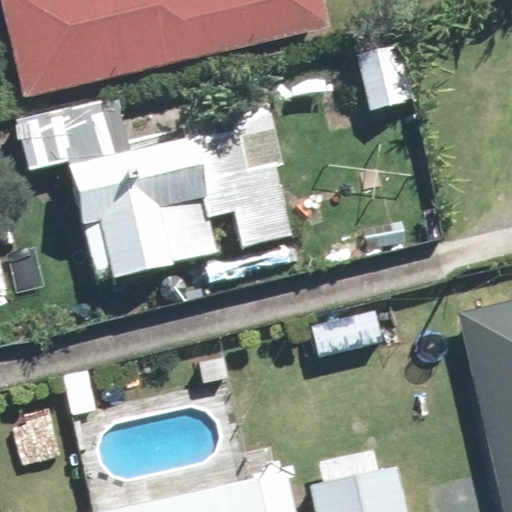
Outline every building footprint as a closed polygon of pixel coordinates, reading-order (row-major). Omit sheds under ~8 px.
[(2,0),(25,99),(330,29),(323,0),(2,0)] [(391,53),(356,61),(368,116),(403,108),(391,53)] [(276,170),(283,168),(269,107),(210,120),(213,136),(66,168),(92,285),(216,258),(208,223),(234,217),(241,251),(291,240),(276,170)] [(333,253),(400,239),(389,189),(322,204),(333,253)] [(511,511),(511,304),(455,317),(497,511),(511,511)] [(382,347),(374,312),(309,326),(317,362),(382,347)] [(320,490),(308,493),(312,511),(407,511),(397,471),(382,475),(376,450),(314,465),(320,490)] [(296,511),(287,470),(114,511),(296,511)]
